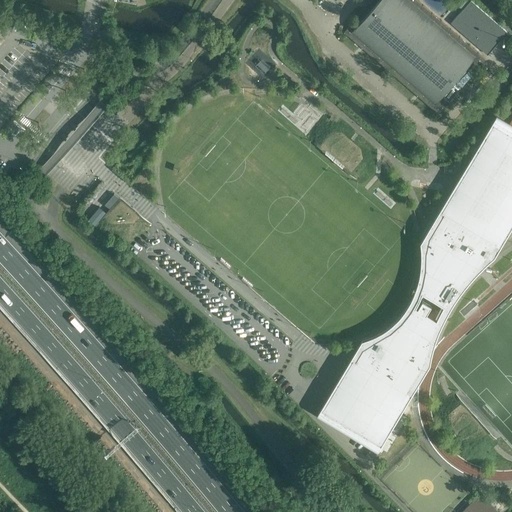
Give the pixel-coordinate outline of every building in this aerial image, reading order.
[(486,59),(440,20),(417,0),(371,0),(369,3),(344,32),(417,95),(439,114),(486,59)] [(471,0),(470,1),(452,23),(488,54),(507,31),(471,0)] [(151,61),(156,56),(151,51),(146,57),(151,61)] [(370,336),(362,339),(317,415),(378,451),(380,447),(430,365),(431,363),(432,355),(432,354),(434,347),(436,340),(438,336),(440,329),(443,322),(445,318),(449,312),(452,306),(455,301),(459,295),(463,290),(466,286),(470,280),(478,271),(483,266),(489,261),(495,256),(511,227),(511,122),(511,123),(497,114),(462,172),(421,241),(422,248),(422,255),(421,263),(421,267),(420,274),(418,281),(417,286),(415,291),(413,296),(411,299),(409,303),(405,309),(400,315),(397,318),(392,323),(386,327),(382,330),(376,333),(370,336)] [(324,127),(312,141),(363,186),(374,174),(376,152),(342,125),(324,127)] [(143,235),(151,226),(120,200),(101,222),(115,235),(127,240),(143,235)] [(100,207),(89,219),(95,225),(106,212),(100,207)] [(491,434),(463,401),(448,415),(446,426),(466,447),(476,447),(491,434)] [(474,500),(461,511),(495,511),(498,509),(481,493),(474,500)]
